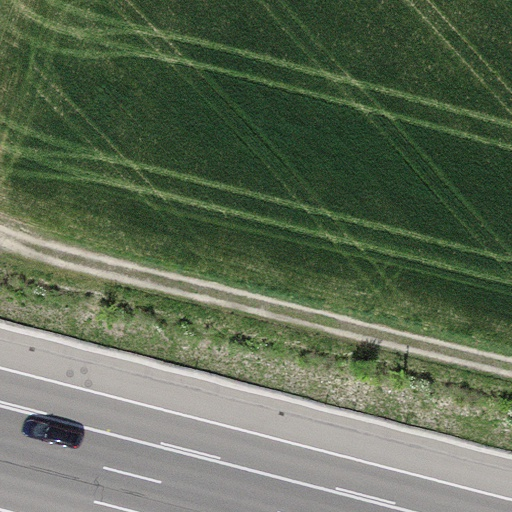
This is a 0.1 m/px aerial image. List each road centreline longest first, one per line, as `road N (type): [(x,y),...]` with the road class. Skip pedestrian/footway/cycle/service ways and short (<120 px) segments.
road 1 (track): [(511,366),(0,233)]
road 2 (motorway): [(213,511),(0,457)]
